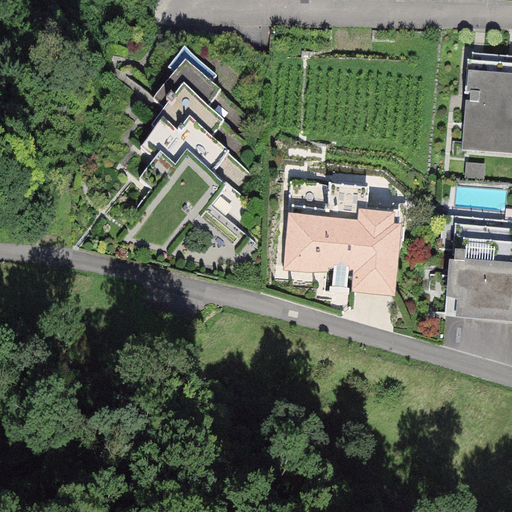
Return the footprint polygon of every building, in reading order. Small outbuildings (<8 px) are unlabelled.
[(511,65),(473,62),(465,147),(511,151),(511,65)] [(181,219),(217,249),(235,228),(222,217),(241,195),(216,174),(229,158),(210,142),(224,125),(208,113),(222,97),(183,65),(152,103),(166,114),(153,130),(157,133),(142,151),(156,162),(139,182),(152,193),(136,211),(142,216),(135,224),(160,245),(181,219)] [(370,195),(296,187),(287,286),(326,289),(328,271),(357,274),(355,292),(394,296),(402,214),(368,210),(370,195)] [(511,224),(448,220),(445,265),(511,269),(511,224)] [(511,270),(445,265),(441,310),(511,315),(511,270)]
